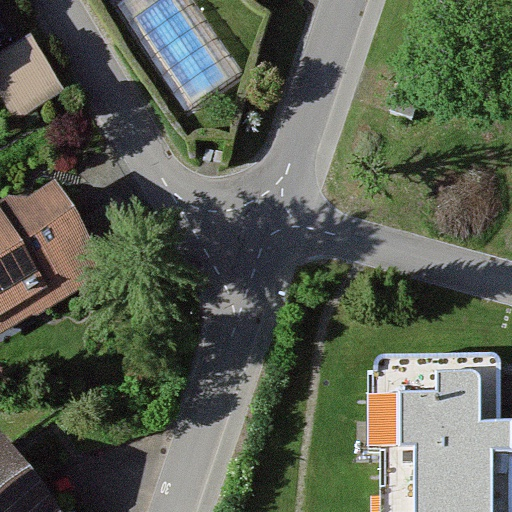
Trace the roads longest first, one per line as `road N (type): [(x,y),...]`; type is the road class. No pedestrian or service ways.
road 1 (residential): [(266,227),(166,186),(55,0)]
road 2 (residential): [(266,227),(170,511)]
road 3 (residential): [(266,227),(511,291)]
road 4 (residential): [(344,0),(266,227)]
